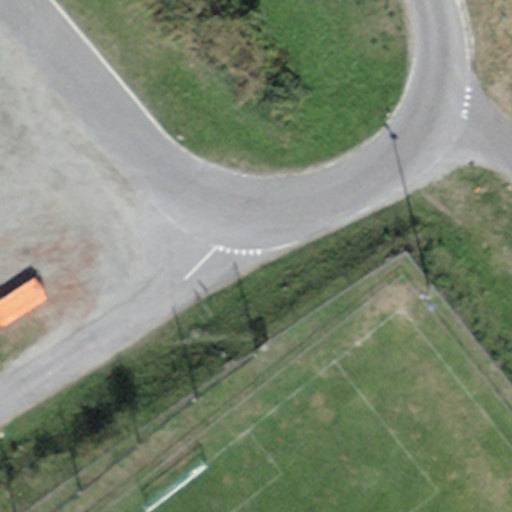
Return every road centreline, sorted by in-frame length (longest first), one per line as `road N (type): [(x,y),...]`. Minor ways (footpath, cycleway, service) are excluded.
road 1 (unclassified): [(0,403),(173,282),(241,207)]
road 2 (tertiary): [(241,207),(179,181),(144,150),(16,0)]
road 3 (tertiary): [(441,80),(424,120),(361,181),(284,209),(241,207)]
